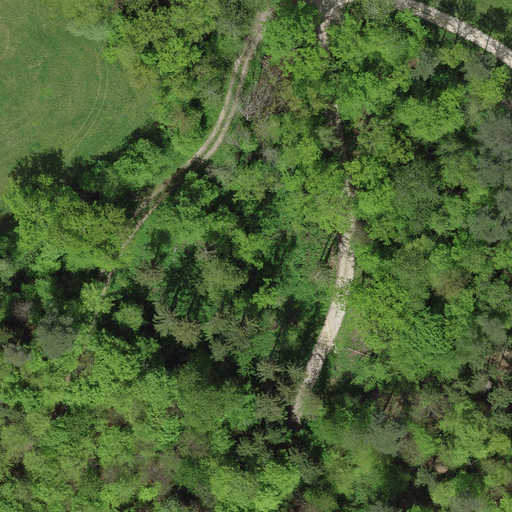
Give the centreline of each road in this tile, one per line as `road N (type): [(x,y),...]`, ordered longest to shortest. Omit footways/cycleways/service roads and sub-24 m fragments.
road 1 (track): [(287,0),(262,24),(216,141),(124,235),(60,409),(0,488)]
road 2 (track): [(317,0),(348,244),(257,511)]
road 3 (track): [(511,57),(400,0)]
